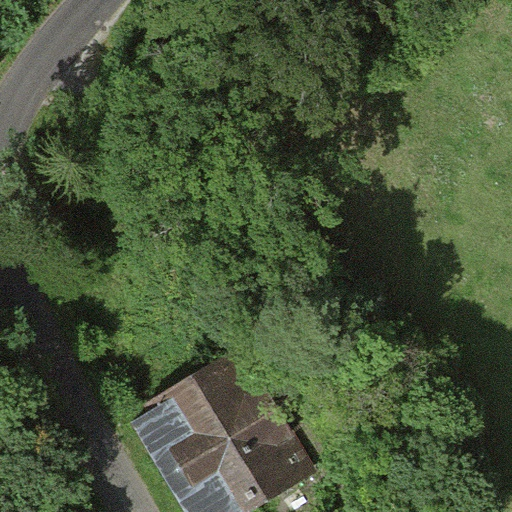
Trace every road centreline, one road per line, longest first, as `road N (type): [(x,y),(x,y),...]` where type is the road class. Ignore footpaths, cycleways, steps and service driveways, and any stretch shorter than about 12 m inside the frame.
road 1 (unclassified): [(134,511),(51,369),(0,245)]
road 2 (unclassified): [(0,137),(45,29),(72,0)]
